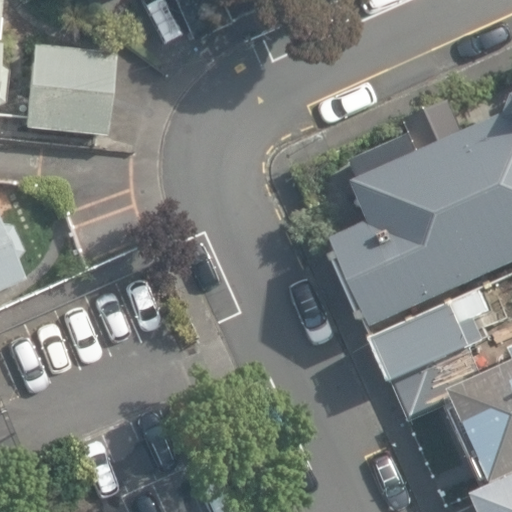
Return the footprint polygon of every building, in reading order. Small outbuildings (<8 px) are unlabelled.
[(217,0),(174,0),(188,28),(223,12),(217,0)] [(116,54),(34,45),(25,129),(107,138),(116,54)] [(336,241),(377,330),(511,268),(511,117),(423,156),(413,137),(354,164),(363,182),(358,185),(375,224),(336,241)] [(0,293),(18,286),(10,270),(17,258),(4,230),(0,229),(0,293)] [(454,392),(488,378),(474,350),(490,342),(479,320),(465,325),(456,306),(374,343),(411,422),(458,400),(454,392)] [(511,367),(488,378),(454,392),(458,400),(463,410),(453,415),(485,486),(495,482),(497,488),(511,481),(511,367)] [(511,511),(511,481),(497,488),(477,497),(483,511),(511,511)]
